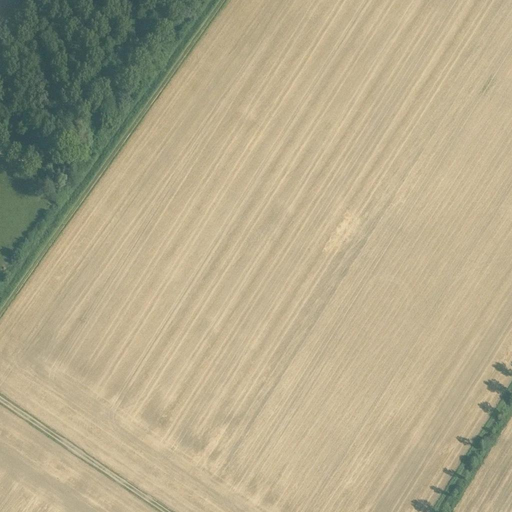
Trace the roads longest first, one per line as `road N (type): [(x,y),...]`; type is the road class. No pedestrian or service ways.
road 1 (track): [(0,314),(223,0)]
road 2 (track): [(163,511),(0,401)]
road 3 (track): [(511,406),(443,511)]
